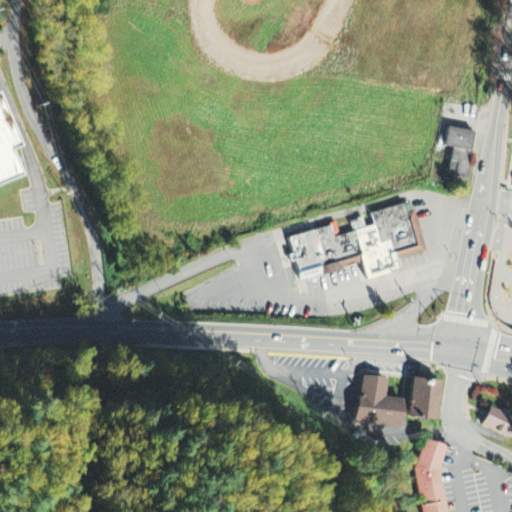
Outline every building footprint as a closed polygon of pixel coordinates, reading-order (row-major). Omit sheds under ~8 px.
[(0,179),(16,173),(6,149),(16,145),(0,105),(0,179)] [(475,129),(468,175),(455,173),(456,169),(450,168),(453,146),(444,144),(447,125),(475,129)] [(373,224),(370,212),(408,201),(411,209),(413,209),(425,250),(395,259),(384,221),(373,224)] [(348,220),(363,215),(366,227),(373,224),(384,221),(395,259),(398,269),(366,279),(361,261),(351,230),(348,220)] [(323,273),(361,261),(351,230),(333,236),(330,225),(316,229),(324,257),(319,259),(323,273)] [(287,237),(299,280),(323,273),(319,259),(324,257),(316,229),(287,237)] [(407,399),(406,405),(399,404),(396,424),(352,419),(358,368),(384,371),(381,396),(407,399)] [(409,376),(435,379),(432,418),(405,415),(406,405),(407,399),(409,376)] [(511,412),(491,400),(480,421),(506,435),(511,424),(511,412)] [(426,511),(417,467),(425,440),(444,445),(438,469),(447,511),(426,511)]
